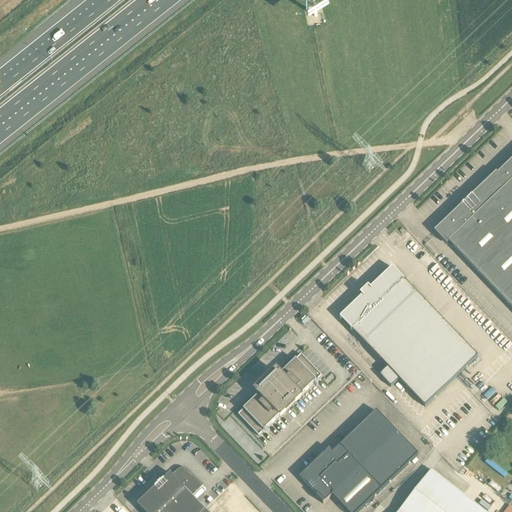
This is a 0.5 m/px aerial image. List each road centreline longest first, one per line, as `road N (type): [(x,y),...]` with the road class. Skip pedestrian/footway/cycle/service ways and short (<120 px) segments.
road 1 (track): [(451,0),(467,125),(449,142),(298,160),(0,230)]
road 2 (tertiary): [(181,410),(511,97)]
road 3 (motorway): [(0,120),(151,0)]
road 4 (unknown): [(511,141),(424,227),(400,205)]
road 5 (tertiary): [(78,511),(181,410)]
road 6 (unclassified): [(281,511),(181,410)]
road 7 (motorway): [(107,0),(0,84)]
